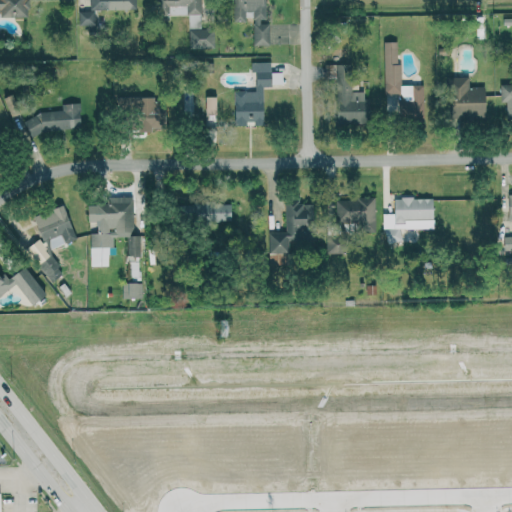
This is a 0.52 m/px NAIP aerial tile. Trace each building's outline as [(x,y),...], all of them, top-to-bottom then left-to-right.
[(0,0),(0,14),(28,15),(28,0),(0,0)] [(136,0),(90,0),(91,9),(136,8),(136,0)] [(189,14),(189,28),(202,27),(201,0),(158,0),(159,14),(189,14)] [(266,0),(234,0),(234,20),(246,20),(246,11),(254,11),(254,44),(269,44),(269,21),(266,21),(266,0)] [(95,11),(80,11),(79,24),(95,25),(95,11)] [(215,47),(214,28),(189,29),(190,48),(215,47)] [(399,41),(384,41),(385,94),(402,94),(402,104),(410,104),(411,116),(424,116),(423,84),(399,85),(399,41)] [(234,90),(234,125),(264,125),(264,85),(283,85),(283,71),(271,71),(271,61),(252,61),(252,71),(256,71),(256,90),(234,90)] [(352,90),(352,63),(338,63),(336,122),(367,123),(368,91),(352,90)] [(485,86),(469,86),(469,76),(448,77),(449,118),(485,117),(485,86)] [(511,119),(511,83),(500,84),(501,101),(506,101),(507,119),(511,119)] [(12,116),(19,113),(12,96),(5,99),(12,116)] [(117,97),(117,115),(131,115),(132,130),(166,129),(165,101),(155,101),(155,96),(117,97)] [(216,114),(216,96),(205,96),(205,114),(216,114)] [(63,111),(27,114),(28,132),(82,128),(80,102),(62,103),(63,111)] [(133,196),(107,197),(107,204),(88,204),(88,221),(97,221),(98,232),(91,233),(91,246),(114,246),(113,236),(127,236),(128,256),(141,255),(141,234),(134,234),(133,196)] [(375,197),(336,198),(336,222),(356,222),(357,232),(376,232),(375,197)] [(384,227),(433,227),(433,197),(394,197),(394,212),(383,212),(384,227)] [(313,203),(299,203),(299,199),(286,199),(286,231),(266,231),(267,253),(289,252),(289,240),(300,240),(300,227),(314,227),(313,203)] [(231,221),(231,201),(192,201),(192,204),(183,204),(183,221),(231,221)] [(47,249),(76,239),(64,204),(34,215),(47,249)] [(402,228),(386,228),(385,240),(401,240),(402,228)] [(327,253),(349,252),(349,235),(327,235),(327,253)] [(39,264),(52,281),(64,272),(50,255),(39,264)] [(25,266),(4,281),(0,275),(0,294),(16,283),(31,304),(45,294),(25,266)] [(123,298),(142,297),(142,282),(123,282),(123,298)]
